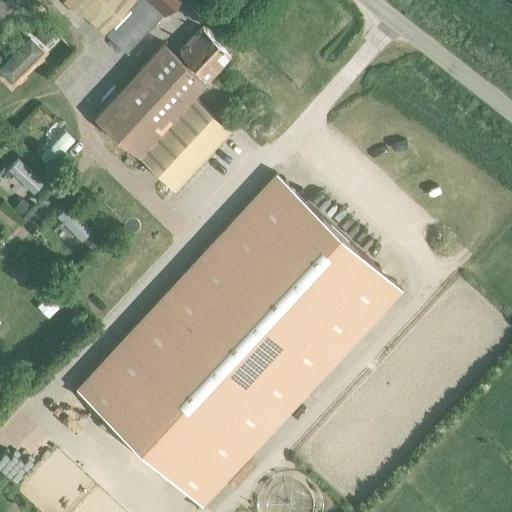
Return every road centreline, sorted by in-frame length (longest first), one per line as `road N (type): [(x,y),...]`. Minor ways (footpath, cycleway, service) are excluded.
road 1 (unknown): [(223,511),(304,429),(409,305),(414,288),(392,239),(368,212),(267,123)]
road 2 (unknown): [(267,123),(39,384)]
road 3 (unknown): [(0,245),(73,169),(85,110),(103,78),(213,0)]
road 4 (unclassified): [(511,115),(364,0)]
road 5 (unknown): [(39,384),(173,511)]
road 6 (unknown): [(373,7),(267,123)]
